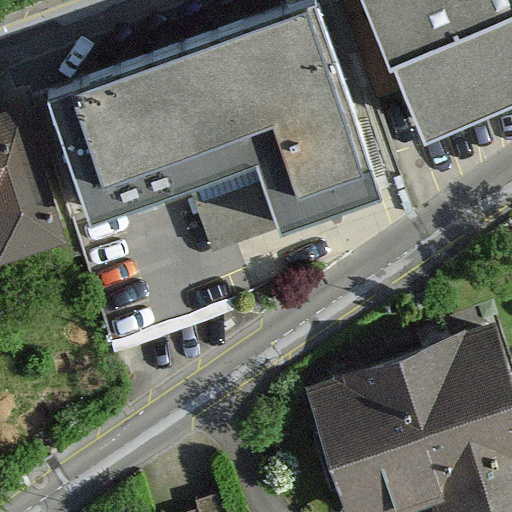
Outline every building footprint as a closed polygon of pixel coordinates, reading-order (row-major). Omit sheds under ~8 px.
[(299,0),(38,90),(83,220),(254,161),(277,227),(380,191),(313,0),(299,0)] [(511,0),(368,0),(424,128),(511,89),(511,0)] [(0,120),(0,208),(14,204),(22,229),(58,217),(22,113),(0,120)] [(309,385),(351,511),(397,511),(440,498),(444,511),(511,511),(511,379),(494,324),(309,385)] [(239,511),(229,484),(176,505),(178,511),(239,511)]
